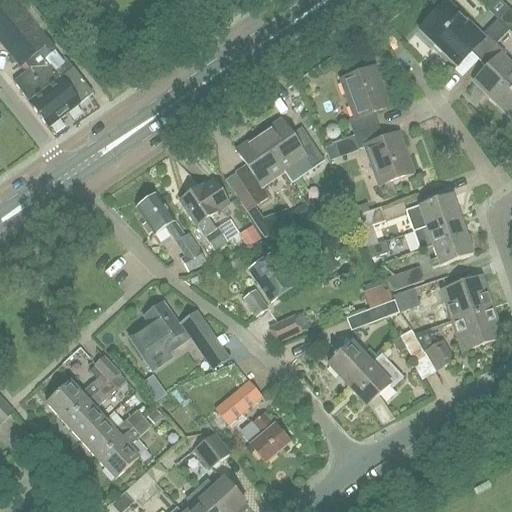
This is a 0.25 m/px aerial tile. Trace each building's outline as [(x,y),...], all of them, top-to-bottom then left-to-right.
[(55,52),(56,51),(13,0),(0,0),(0,44),(19,68),(24,64),(28,70),(11,84),(49,130),(93,94),(68,63),(66,65),(55,52)] [(508,32),(511,27),(511,12),(508,9),(497,21),(504,28),(492,40),(486,35),(482,39),(445,4),(420,29),(459,66),(471,54),(479,62),(496,45),(508,32)] [(496,45),(479,62),(487,70),(476,82),(511,117),(511,68),(501,58),(506,54),(496,45)] [(353,136),(379,127),(373,113),(388,107),(374,68),(339,81),(353,119),(348,121),(353,136)] [(307,116),(300,120),(306,129),(313,125),(307,116)] [(268,128),(258,135),(270,154),(283,174),(290,184),(301,177),(311,169),(318,165),(324,161),(316,149),(307,137),(295,145),(290,137),(279,121),(268,128)] [(328,139),(332,139),(336,138),(338,136),(339,132),(338,128),(335,126),(332,125),(328,126),(325,129),(324,132),(325,136),(328,139)] [(383,139),(379,127),(353,136),(359,151),(364,149),(378,186),(412,174),(398,134),(383,139)] [(246,143),(235,150),(245,166),(251,175),(241,183),(249,195),(257,207),(258,207),(270,199),(262,188),(273,181),(283,174),(270,154),(258,135),(246,143)] [(199,188),(179,201),(197,226),(214,252),(225,245),(216,230),(208,218),(216,213),(215,212),(227,204),(213,182),(201,190),(199,188)] [(185,237),(175,222),(156,195),(135,209),(154,236),(164,229),(183,258),(179,260),(189,276),(208,264),(189,234),(185,237)] [(418,230),(458,216),(452,197),(418,209),(418,208),(405,212),(412,232),(418,230)] [(385,222),(381,208),(347,221),(355,233),(385,222)] [(466,236),(458,216),(418,230),(412,232),(413,234),(420,252),(421,252),(425,250),(466,236)] [(253,229),(241,237),(248,248),(260,240),(253,229)] [(425,250),(421,252),(432,248),(436,260),(430,262),(433,270),(439,267),(472,256),(466,236),(425,250)] [(370,261),(390,254),(386,242),(366,249),(370,261)] [(247,271),(270,304),(295,287),(273,254),(247,271)] [(424,282),(419,268),(386,280),(394,293),(424,282)] [(452,323),(491,309),(480,279),(441,292),(452,323)] [(369,311),(393,302),(388,290),(385,292),(383,286),(363,294),(369,311)] [(394,302),(401,314),(420,307),(414,290),(392,297),(394,302)] [(267,311),(255,292),(243,300),(255,319),(267,311)] [(393,302),(369,311),(369,312),(346,320),(351,333),(401,314),(394,302),(393,303),(393,302)] [(183,334),(162,304),(142,318),(150,329),(130,342),(143,361),(163,347),(163,348),(183,334)] [(491,309),(452,323),(462,353),(502,339),(491,309)] [(277,346),(302,333),(295,320),(270,332),(277,346)] [(56,335),(49,327),(37,338),(44,346),(56,335)] [(198,350),(214,339),(206,328),(190,339),(198,350)] [(414,337),(414,336),(413,336),(428,362),(435,373),(455,362),(443,341),(438,344),(429,330),(414,337)] [(413,336),(414,336),(411,331),(392,344),(399,354),(406,350),(414,365),(413,366),(421,382),(435,373),(428,362),(413,336)] [(89,337),(79,344),(91,361),(101,354),(89,337)] [(346,387),(377,359),(369,350),(362,357),(351,344),(327,367),(346,387)] [(381,355),(377,359),(346,387),(365,408),(388,386),(391,389),(402,378),(381,355)] [(110,383),(120,373),(104,357),(88,372),(96,381),(81,395),(70,383),(45,406),(62,425),(109,383),(110,383)] [(109,383),(62,425),(79,444),(104,421),(95,411),(127,383),(119,375),(121,374),(120,373),(110,383),(109,383)] [(248,382),(214,410),(228,427),(262,398),(248,382)] [(0,424),(11,414),(0,401),(0,424)] [(153,424),(160,417),(154,410),(147,417),(153,424)] [(133,429),(144,419),(137,411),(126,422),(133,429)] [(251,424),(261,437),(249,447),(264,465),(289,444),(274,426),(273,427),(264,414),(251,424)] [(124,437),(96,462),(113,481),(138,459),(129,449),(151,428),(144,419),(133,429),(124,437)] [(104,421),(79,444),(96,462),(124,437),(117,429),(114,432),(104,421)] [(215,435),(203,444),(218,463),(220,465),(231,456),(215,435)] [(218,463),(203,444),(193,451),(209,472),(220,465),(218,463)] [(116,511),(125,511),(135,503),(142,511),(162,492),(146,474),(111,506),(116,511)] [(243,511),(247,508),(244,504),(245,504),(223,480),(214,488),(207,481),(196,491),(203,498),(216,511),(243,511)] [(187,511),(179,511),(176,509),(179,511),(216,511),(203,498),(196,491),(185,501),(192,508),(187,511)]
